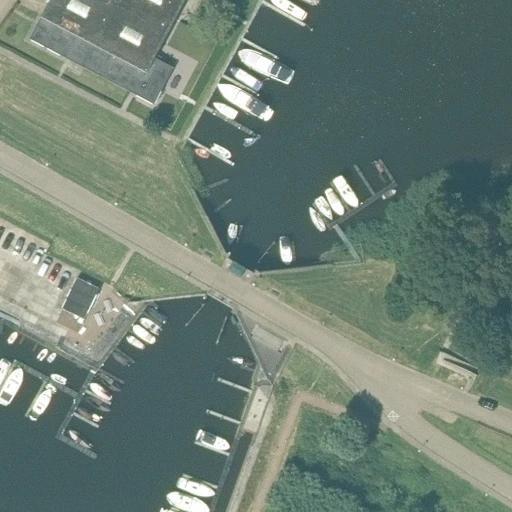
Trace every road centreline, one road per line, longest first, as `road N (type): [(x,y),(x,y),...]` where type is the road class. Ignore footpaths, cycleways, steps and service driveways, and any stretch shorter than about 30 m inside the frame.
road 1 (unclassified): [(339,349),(0,158)]
road 2 (residential): [(511,490),(420,428),(339,349)]
road 3 (unclassified): [(511,423),(339,349)]
